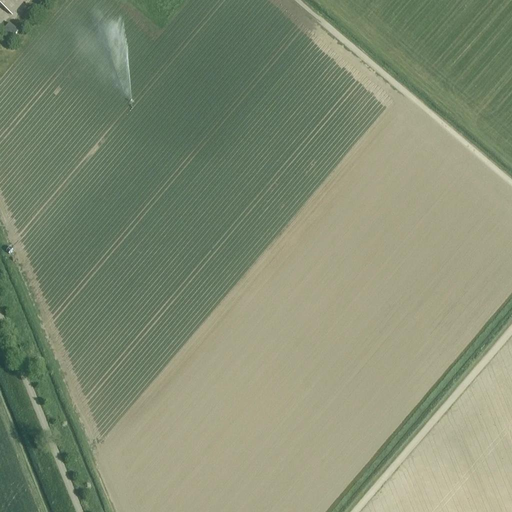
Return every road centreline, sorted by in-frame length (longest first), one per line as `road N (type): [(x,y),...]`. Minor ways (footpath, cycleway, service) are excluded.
road 1 (track): [(511,184),(296,0)]
road 2 (track): [(354,511),(511,329)]
road 3 (unclassified): [(79,511),(0,315)]
